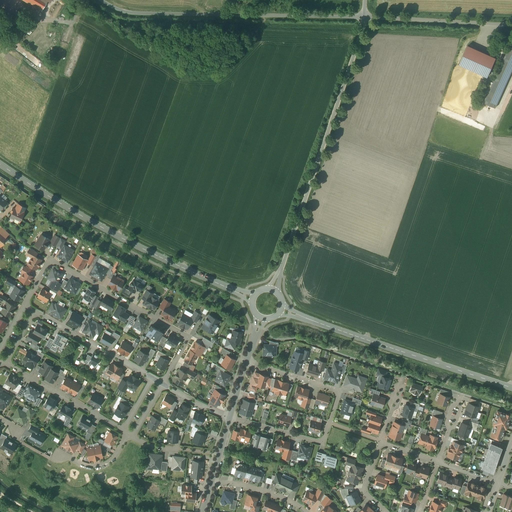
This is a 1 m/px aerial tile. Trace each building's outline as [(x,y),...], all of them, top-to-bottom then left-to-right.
[(23,0),(41,11),(48,0),(23,0)] [(24,25),(7,14),(2,22),(19,33),(24,25)] [(511,40),(505,56),(484,103),(495,108),(511,70),(511,40)] [(480,51),(468,46),(459,64),(487,77),(496,58),(480,51)] [(25,207),(18,204),(16,209),(23,212),(25,207)] [(16,209),(13,208),(11,211),(13,212),(10,217),(15,219),(15,218),(20,220),(24,213),(23,212),(16,209)] [(9,233),(2,227),(0,229),(0,231),(6,237),(9,233)] [(49,239),(41,235),(36,245),(44,249),(45,246),(46,247),(49,243),(48,242),(49,239)] [(60,238),(55,235),(50,243),(56,246),(60,238)] [(61,238),(57,246),(61,248),(65,241),(61,238)] [(64,245),(58,256),(67,261),(73,250),(64,245)] [(38,253),(30,248),(26,254),(32,257),(33,255),(36,256),(38,253)] [(92,254),(87,262),(91,264),(94,260),(96,257),(92,254)] [(36,256),(33,255),(32,257),(28,264),(36,269),(38,266),(40,263),(42,260),(36,256)] [(78,255),(73,265),(82,269),(87,260),(78,255)] [(108,269),(96,262),(94,266),(90,274),(102,281),(106,273),(108,269)] [(32,270),(24,266),(21,271),(24,273),(24,272),(29,274),(32,270)] [(62,274),(53,269),(48,278),(57,283),(59,279),(62,274)] [(117,273),(111,270),(109,275),(107,277),(111,279),(113,276),(115,276),(117,273)] [(29,274),(24,272),(24,273),(20,279),(28,284),(33,276),(29,274)] [(115,276),(113,276),(111,279),(108,284),(111,286),(116,289),(119,290),(124,282),(123,281),(124,280),(117,277),(117,278),(115,276)] [(13,287),(17,282),(9,278),(6,283),(13,287)] [(80,284),(70,278),(68,282),(65,288),(75,293),(80,284)] [(130,285),(128,289),(132,291),(134,292),(135,291),(138,290),(140,291),(144,285),(140,283),(137,281),(135,280),(133,283),(132,282),(131,283),(130,285)] [(19,301),(24,291),(16,286),(10,296),(19,301)] [(128,289),(125,287),(122,292),(129,296),(132,291),(128,289)] [(45,291),(42,289),(38,297),(39,297),(39,298),(41,299),(43,299),(46,301),(49,296),(51,293),(49,292),(45,290),(45,291)] [(95,293),(88,289),(83,298),(90,302),(95,293)] [(57,293),(50,290),(49,292),(51,293),(49,296),(54,298),(57,293)] [(146,290),(142,298),(146,300),(149,295),(151,296),(152,293),(146,290)] [(146,300),(144,304),(148,306),(147,306),(150,308),(151,307),(154,309),(159,300),(151,296),(149,295),(146,300)] [(114,302),(105,297),(102,302),(101,304),(110,309),(114,302)] [(170,302),(164,299),(160,306),(164,309),(166,305),(168,306),(170,302)] [(15,306),(7,302),(5,305),(3,308),(4,308),(2,312),(10,316),(11,313),(12,313),(14,310),(13,310),(15,306)] [(66,309),(56,304),(55,305),(52,311),(51,313),(61,318),(66,309)] [(119,305),(114,314),(120,318),(124,312),(125,309),(119,305)] [(168,306),(166,305),(164,309),(161,314),(165,315),(164,316),(168,318),(168,317),(171,319),(175,311),(171,309),(171,308),(168,306)] [(201,314),(195,311),(191,318),(193,319),(192,320),(197,322),(201,314)] [(124,312),(120,318),(120,319),(124,321),(128,314),(124,312)] [(73,313),(68,322),(77,327),(82,318),(73,313)] [(191,318),(183,314),(181,317),(180,318),(178,321),(178,322),(178,323),(180,324),(180,325),(185,327),(187,328),(192,320),(193,319),(191,318)] [(132,315),(127,323),(133,326),(136,321),(134,320),(136,318),(132,315)] [(219,320),(209,315),(208,317),(203,325),(204,325),(202,327),(212,333),(216,326),(219,320)] [(147,321),(139,317),(136,322),(136,321),(133,326),(134,327),(134,326),(142,330),(147,321)] [(96,326),(89,322),(83,331),(93,336),(95,333),(98,328),(98,327),(96,326)] [(33,332),(39,336),(42,338),(46,330),(37,325),(33,332)] [(151,326),(146,334),(152,337),(156,329),(151,326)] [(156,329),(152,337),(158,341),(162,332),(156,329)] [(242,332),(234,330),(232,334),(232,333),(231,336),(232,337),(231,339),(231,340),(236,341),(235,343),(236,343),(240,344),(241,338),(240,338),(242,332)] [(35,344),(39,336),(33,332),(31,331),(26,339),(32,342),(35,344)] [(114,336),(113,338),(114,338),(112,341),(116,343),(120,335),(114,332),(112,335),(114,336)] [(113,338),(104,333),(100,341),(109,346),(112,341),(114,338),(113,338)] [(58,334),(52,343),(62,349),(67,340),(58,334)] [(179,339),(170,334),(167,339),(166,342),(174,347),(179,339)] [(167,339),(164,336),(159,344),(164,347),(166,342),(167,339)] [(211,342),(204,337),(201,341),(204,343),(209,346),(211,342)] [(231,339),(227,338),(225,345),(228,346),(228,347),(234,349),(236,343),(235,343),(236,341),(231,340),(231,339)] [(132,347),(124,342),(122,347),(120,346),(118,350),(121,351),(121,352),(124,354),(124,353),(127,355),(131,349),(132,347)] [(202,346),(195,342),(194,345),(193,344),(193,345),(194,345),(192,348),(192,347),(191,348),(192,348),(191,350),(197,354),(200,356),(205,348),(205,347),(202,346)] [(269,344),(263,344),(262,356),(276,356),(276,346),(277,345),(269,344)] [(230,352),(222,347),(220,352),(227,355),(228,356),(230,352)] [(151,349),(148,355),(147,356),(151,359),(155,351),(151,349)] [(38,350),(37,350),(34,354),(39,357),(38,358),(41,360),(44,354),(38,350)] [(190,350),(189,353),(188,353),(186,357),(184,360),(185,361),(191,364),(193,361),(194,362),(196,359),(195,358),(197,354),(191,350),(190,350)] [(34,354),(28,351),(24,358),(28,361),(26,364),(32,368),(34,364),(35,365),(38,358),(39,357),(34,354)] [(148,355),(140,351),(135,360),(143,364),(147,356),(148,355)] [(167,355),(159,351),(157,355),(160,357),(161,357),(165,359),(167,355)] [(303,354),(295,351),(294,355),(292,355),(290,363),(291,363),(290,367),(298,370),(302,359),(303,354)] [(101,357),(93,353),(89,361),(88,362),(91,363),(95,366),(96,366),(101,357)] [(228,356),(227,355),(222,364),(230,369),(235,360),(228,356)] [(165,359),(161,357),(160,357),(156,365),(164,369),(168,361),(165,359)] [(326,363),(319,360),(317,366),(320,367),(319,369),(324,371),(326,363)] [(191,364),(185,361),(183,365),(190,369),(192,364),(191,364)] [(47,375),(51,369),(52,367),(44,362),(41,367),(40,369),(39,371),(47,375)] [(112,376),(117,366),(114,364),(114,365),(111,363),(106,373),(112,376)] [(342,366),(334,363),(332,371),(327,369),(326,372),(325,378),(324,378),(337,382),(340,372),(342,366)] [(317,366),(309,364),(307,373),(317,376),(319,369),(320,367),(317,366)] [(120,368),(117,366),(112,376),(117,379),(118,377),(121,372),(122,369),(120,368)] [(58,373),(51,369),(47,375),(45,378),(53,382),(56,376),(58,373)] [(186,373),(179,369),(177,373),(175,376),(173,380),(182,385),(187,376),(188,374),(186,373)] [(196,373),(188,369),(186,373),(188,374),(187,376),(193,379),(196,373)] [(387,371),(378,369),(376,375),(381,376),(385,377),(387,371)] [(223,372),(220,370),(219,372),(215,380),(225,386),(230,376),(223,372)] [(19,379),(10,374),(5,383),(14,388),(15,388),(17,383),(19,379)] [(260,374),(258,378),(253,376),(250,385),(257,387),(257,385),(264,387),(265,385),(268,377),(260,374)] [(133,376),(130,375),(126,381),(125,383),(128,385),(127,387),(134,391),(137,385),(138,385),(140,382),(139,381),(140,380),(137,378),(133,376)] [(385,377),(381,376),(379,381),(378,384),(378,385),(378,386),(387,389),(388,387),(389,387),(390,384),(389,383),(391,379),(385,377)] [(67,377),(67,378),(66,377),(66,378),(64,382),(61,387),(68,391),(73,381),(70,380),(70,379),(67,377)] [(359,380),(351,377),(348,387),(362,391),(366,379),(361,377),(359,380)] [(126,381),(122,379),(117,387),(125,391),(127,387),(128,385),(125,383),(126,381)] [(278,381),(275,380),(274,384),(273,386),(272,390),(275,391),(275,392),(278,393),(282,381),(278,380),(278,381)] [(76,383),(73,381),(68,391),(75,395),(77,390),(80,385),(79,385),(80,384),(76,383)] [(286,382),(282,381),(278,393),(282,394),(282,393),(285,394),(286,390),(287,388),(288,384),(286,383),(286,382)] [(22,385),(17,383),(15,388),(14,388),(13,390),(17,393),(22,385)] [(422,386),(412,383),(409,391),(412,393),(413,394),(415,395),(416,394),(419,395),(422,386)] [(224,389),(216,384),(213,390),(214,391),(215,390),(221,393),(224,389)] [(29,386),(24,395),(36,401),(41,392),(29,386)] [(305,388),(301,387),(301,388),(298,386),(294,396),(303,399),(306,400),(306,397),(309,390),(305,389),(305,388)] [(2,392),(0,390),(0,402),(1,403),(1,404),(5,406),(5,405),(6,406),(11,397),(2,392)] [(221,393),(215,390),(214,391),(210,399),(219,404),(221,401),(222,401),(224,398),(223,397),(224,395),(221,393)] [(103,399),(93,393),(88,402),(98,407),(103,399)] [(330,396),(318,393),(316,399),(315,402),(327,406),(330,396)] [(448,397),(440,394),(437,402),(446,405),(449,397),(448,397)] [(166,395),(162,402),(169,406),(173,400),(173,399),(166,395)] [(378,396),(373,395),(370,403),(374,404),(373,405),(377,406),(382,407),(385,399),(378,396)] [(49,396),(44,405),(51,410),(52,410),(54,405),(57,401),(49,396)] [(129,402),(122,397),(119,401),(121,402),(127,406),(129,402)] [(311,399),(306,397),(306,400),(303,399),(301,405),(308,407),(309,407),(310,403),(311,399)] [(248,401),(244,400),(243,401),(242,405),(253,408),(254,403),(248,401)] [(352,402),(345,400),(341,412),(351,415),(355,403),(352,402)] [(127,406),(121,402),(119,405),(118,405),(116,409),(117,409),(115,413),(122,417),(124,414),(125,414),(127,410),(126,410),(128,406),(127,406)] [(471,404),(468,403),(467,408),(477,412),(479,407),(477,406),(471,404)] [(189,408),(182,404),(177,411),(176,415),(177,415),(184,419),(187,414),(186,412),(189,408)] [(54,405),(52,410),(51,410),(50,413),(54,415),(58,407),(54,405)] [(70,408),(66,406),(65,406),(63,405),(58,413),(67,418),(68,418),(69,416),(72,411),(70,409),(70,408)] [(253,408),(242,405),(240,412),(251,415),(253,408)] [(410,418),(414,408),(409,406),(405,405),(402,415),(410,418)] [(477,412),(467,408),(465,413),(468,414),(474,416),(475,417),(477,412)] [(27,414),(18,409),(13,418),(24,424),(27,417),(29,415),(27,414)] [(35,412),(29,409),(27,414),(29,415),(27,417),(31,419),(35,412)] [(173,409),(169,417),(175,420),(177,415),(176,415),(177,411),(173,409)] [(442,412),(434,409),(432,416),(433,416),(440,418),(442,412)] [(510,415),(497,411),(493,424),(495,424),(494,427),(493,431),(492,431),(491,436),(501,439),(506,425),(507,425),(510,415)] [(204,415),(195,412),(193,416),(192,421),(201,424),(203,423),(203,421),(202,419),(204,415)] [(291,417),(280,414),(278,423),(289,425),(290,419),(291,417)] [(82,415),(78,423),(87,428),(92,420),(82,415)] [(375,416),(371,415),(369,422),(370,422),(379,425),(381,418),(375,416)] [(158,419),(152,416),(147,425),(155,429),(159,422),(160,420),(158,419)] [(164,418),(160,416),(158,419),(160,420),(159,422),(165,426),(168,420),(167,420),(164,418)] [(440,418),(433,416),(430,425),(439,428),(442,419),(440,418)] [(318,422),(311,420),(308,430),(318,433),(321,423),(318,422)] [(478,424),(470,421),(469,425),(471,426),(470,428),(476,430),(478,424)] [(379,425),(370,422),(369,422),(367,429),(371,430),(377,432),(380,425),(379,425)] [(391,429),(402,432),(404,426),(401,425),(394,422),(391,429)] [(96,426),(91,423),(88,429),(88,428),(86,431),(88,432),(92,434),(96,426)] [(469,425),(462,423),(458,434),(467,437),(470,428),(471,426),(469,425)] [(39,428),(32,424),(29,430),(33,432),(34,429),(38,431),(39,428)] [(243,429),(240,428),(239,431),(237,438),(239,439),(240,439),(240,440),(243,441),(244,440),(248,441),(251,431),(248,430),(243,428),(243,429)] [(33,432),(29,439),(37,443),(37,442),(40,444),(44,437),(41,435),(42,433),(38,431),(34,429),(33,432)] [(402,432),(391,429),(389,435),(399,439),(402,432)] [(177,431),(172,430),(172,432),(169,432),(169,433),(168,434),(167,437),(168,438),(168,441),(177,442),(178,434),(179,431),(177,431)] [(114,434),(110,432),(105,441),(113,445),(113,443),(114,443),(116,441),(115,440),(117,436),(116,434),(115,433),(114,434)] [(202,434),(196,432),(192,441),(202,445),(205,435),(202,434)] [(74,437),(68,434),(62,445),(74,452),(75,449),(78,443),(72,440),(74,437)] [(273,439),(253,434),(252,437),(255,438),(253,444),(267,449),(269,442),(271,443),(273,439)] [(425,435),(421,434),(418,442),(427,445),(426,447),(433,449),(433,447),(434,448),(437,439),(436,439),(437,437),(430,435),(430,437),(425,435)] [(6,439),(5,439),(1,446),(1,447),(4,450),(7,452),(7,451),(11,453),(16,445),(12,442),(13,442),(10,440),(9,441),(6,439)] [(286,441),(282,440),(278,439),(275,448),(284,450),(287,451),(288,449),(289,442),(286,441)] [(86,445),(79,441),(78,443),(75,449),(81,453),(82,451),(84,449),(86,445)] [(463,445),(454,442),(452,445),(451,445),(450,449),(460,452),(461,453),(463,448),(463,445)] [(501,447),(490,443),(488,449),(499,453),(501,447)] [(311,448),(300,445),(299,452),(297,455),(298,456),(308,458),(311,448)] [(100,446),(94,447),(96,459),(99,458),(102,457),(100,446)] [(94,447),(87,448),(90,460),(93,459),(93,460),(96,459),(94,447)] [(450,449),(449,448),(448,452),(449,452),(447,456),(457,460),(458,457),(460,452),(450,449)] [(287,451),(284,450),(282,457),(290,459),(292,450),(288,449),(287,451)] [(486,456),(496,459),(498,453),(499,453),(488,449),(486,456)] [(299,452),(292,450),(290,459),(296,460),(298,456),(297,455),(299,452)] [(162,455),(149,453),(148,463),(147,462),(146,468),(159,470),(160,468),(161,461),(162,455)] [(337,457),(324,453),(323,456),(326,457),(324,462),(334,465),(337,457)] [(393,456),(388,454),(386,460),(385,463),(387,464),(388,465),(392,466),(395,456),(393,456)] [(184,458),(173,456),(173,457),(172,466),(176,466),(175,469),(183,470),(184,458)] [(397,457),(395,456),(392,466),(396,468),(397,467),(399,468),(400,465),(402,459),(397,457)] [(496,459),(486,456),(484,462),(494,465),(496,459)] [(355,460),(348,457),(345,463),(352,465),(352,464),(354,464),(355,460)] [(168,462),(161,461),(160,468),(159,470),(167,471),(168,462)] [(413,462),(409,461),(408,462),(406,470),(409,471),(409,472),(410,473),(413,473),(415,467),(416,464),(413,463),(413,462)] [(494,465),(484,462),(482,468),(492,472),(494,465)] [(252,469),(247,467),(247,466),(243,465),(243,464),(242,464),(241,469),(236,468),(234,475),(244,477),(249,478),(249,479),(259,481),(261,475),(261,474),(256,473),(257,468),(257,469),(252,468),(252,469)] [(354,464),(352,464),(352,465),(351,468),(350,468),(348,472),(349,473),(352,474),(355,473),(357,475),(359,474),(361,475),(361,473),(363,468),(354,464)] [(424,467),(421,466),(420,469),(418,475),(421,476),(422,477),(423,476),(426,477),(429,469),(428,468),(425,467),(424,467)] [(418,468),(415,467),(413,473),(410,473),(410,474),(415,476),(418,468)] [(202,469),(191,468),(190,476),(201,477),(202,469)] [(444,474),(444,473),(441,472),(440,472),(437,481),(441,482),(440,483),(442,483),(441,485),(444,486),(447,478),(447,475),(444,474)] [(355,473),(352,474),(349,473),(347,480),(349,481),(349,482),(351,483),(353,482),(357,484),(359,478),(360,477),(361,475),(359,474),(357,475),(355,473)] [(385,477),(377,474),(374,483),(384,487),(386,481),(392,483),(394,480),(385,477)] [(287,480),(281,476),(278,482),(276,486),(283,489),(287,480)] [(457,478),(454,477),(453,480),(450,488),(453,489),(453,487),(455,488),(455,487),(458,488),(461,480),(461,479),(458,478),(457,478)] [(287,480),(283,489),(289,493),(292,488),(294,483),(287,480)] [(300,484),(295,482),(294,483),(292,488),(297,491),(300,484)] [(479,486),(476,485),(474,485),(474,483),(471,482),(471,484),(468,483),(467,486),(464,493),(465,493),(480,498),(480,497),(483,498),(486,489),(483,488),(484,487),(481,486),(480,487),(478,486),(479,486)] [(191,486),(182,485),(181,493),(186,494),(185,497),(186,497),(186,501),(195,502),(196,493),(191,493),(192,489),(191,488),(191,486)] [(324,491),(318,489),(315,495),(317,495),(316,497),(320,499),(324,491)] [(418,493),(409,490),(407,496),(406,498),(412,500),(415,501),(418,493)] [(234,494),(224,491),(221,501),(222,503),(225,504),(226,503),(227,502),(231,503),(232,499),(234,494)] [(315,495),(307,491),(303,500),(312,504),(316,497),(317,495),(315,495)] [(349,495),(347,496),(347,497),(351,504),(353,505),(355,504),(355,502),(360,500),(356,491),(349,495)] [(258,497),(248,494),(245,503),(246,504),(253,506),(255,507),(255,505),(258,497)] [(509,496),(504,494),(500,504),(506,506),(509,496)] [(412,500),(406,498),(407,496),(405,495),(403,501),(410,504),(412,500)] [(332,500),(327,496),(321,503),(325,506),(326,504),(328,505),(332,500)] [(273,511),(277,504),(266,500),(263,508),(273,511)] [(438,503),(433,501),(431,505),(430,506),(429,509),(430,510),(428,511),(440,511),(440,510),(439,510),(441,505),(441,504),(438,503)]
